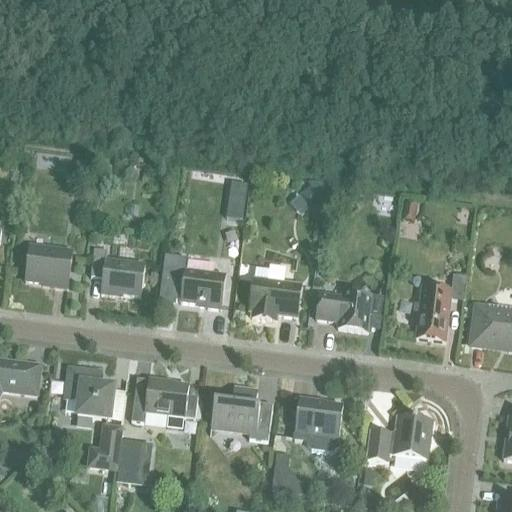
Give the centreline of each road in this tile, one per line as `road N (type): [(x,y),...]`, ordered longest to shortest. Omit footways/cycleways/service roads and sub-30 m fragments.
road 1 (residential): [(460,511),(472,420),(462,395),(440,380),(0,325)]
road 2 (track): [(323,0),(511,23)]
